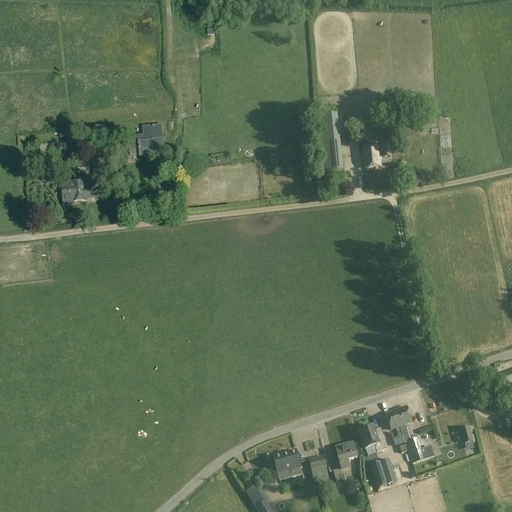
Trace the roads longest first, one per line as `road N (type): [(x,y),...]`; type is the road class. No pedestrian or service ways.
road 1 (track): [(511,170),(392,194),(29,236)]
road 2 (unclassified): [(160,511),(223,455),(256,437),(511,352)]
road 3 (track): [(432,378),(392,194)]
